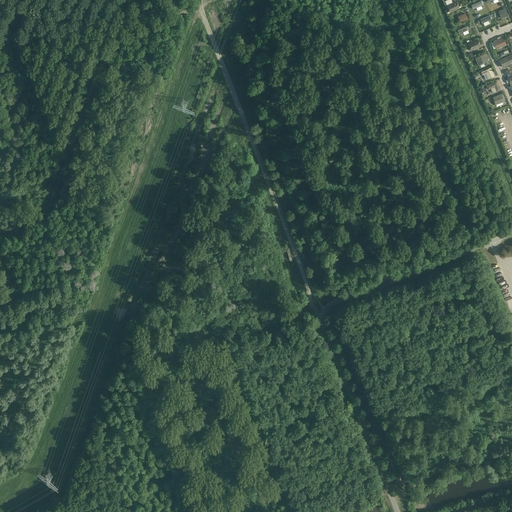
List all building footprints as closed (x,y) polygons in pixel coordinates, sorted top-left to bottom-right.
[(447,5),(450,12),(460,8),(457,0),(452,2),(447,5)] [(505,8),(499,11),(502,18),(508,15),(505,8)] [(466,13),(458,16),(460,23),(468,20),(466,13)] [(498,39),(494,41),(494,42),(497,47),(497,48),(506,44),(503,37),(502,37),(501,36),(498,38),(498,39)] [(478,39),(469,43),(472,50),(481,46),(478,39)] [(485,54),(476,58),(479,65),(481,64),(484,63),(485,65),(489,63),(485,54)] [(511,57),(511,55),(500,60),(503,67),(511,62),(511,57)] [(491,68),(482,72),(483,74),(484,74),(486,73),(489,78),(494,76),(491,68)] [(497,81),(487,85),(488,89),(491,88),(495,86),(497,91),(500,89),(497,81)] [(502,94),(493,97),(496,104),(505,101),(502,94)]
